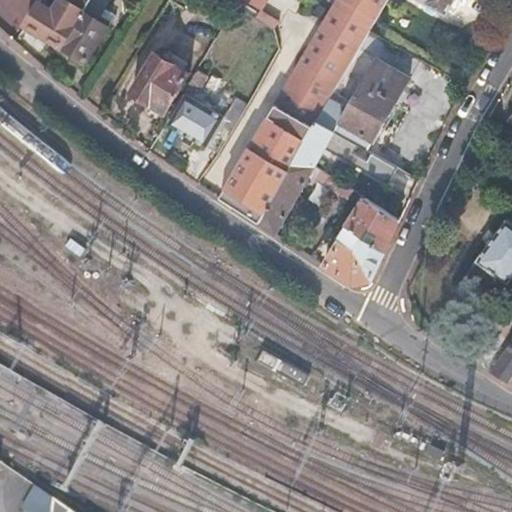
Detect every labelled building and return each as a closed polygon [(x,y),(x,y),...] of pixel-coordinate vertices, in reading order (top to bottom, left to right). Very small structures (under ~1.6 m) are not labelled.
[(63,0),(55,14),(41,5),(27,26),(61,48),(90,0),(68,0),(68,1),(66,0),(63,0)] [(108,0),(90,0),(61,48),(87,64),(108,27),(97,20),(108,0)] [(191,0),(172,0),(171,2),(185,11),(191,0)] [(319,0),(327,23),(221,200),(259,225),(296,160),(319,122),(332,99),(372,31),(390,0),(319,0)] [(292,0),(240,0),(236,8),(274,30),(292,0)] [(417,0),(446,16),(455,0),(417,0)] [(216,41),(208,36),(189,66),(198,72),(216,41)] [(190,75),(158,55),(134,93),(166,113),(190,75)] [(409,79),(377,61),(350,109),(332,99),(319,122),(336,132),(342,121),(374,140),(392,109),(409,79)] [(177,107),(186,112),(176,129),(217,154),(235,126),(184,95),(177,107)] [(336,132),(319,122),(296,160),(314,170),(336,132)] [(366,150),(359,163),(413,195),(417,189),(420,182),(366,150)] [(314,170),(296,160),(259,225),(276,236),(314,170)] [(324,176),(320,184),(349,200),(353,193),(324,176)] [(401,220),(365,199),(337,245),(339,246),(325,268),(353,286),(372,280),(387,250),(401,220)] [(511,227),(507,224),(484,254),(460,284),(491,306),(511,279),(511,227)] [(511,340),(490,372),(508,383),(511,377),(511,340)] [(75,511),(56,499),(54,511),(75,511)]
